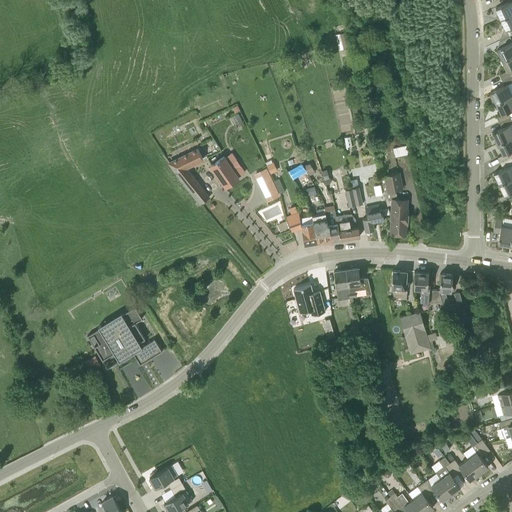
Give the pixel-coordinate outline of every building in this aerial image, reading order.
[(511,0),(508,0),(510,1),(496,8),(501,19),(511,13),(511,0)] [(511,13),(501,19),(506,31),(507,30),(510,36),(511,35),(511,13)] [(341,35),(344,49),(351,47),(348,33),(341,35)] [(511,55),(511,41),(496,49),(502,60),(511,55)] [(502,80),(511,75),(511,55),(502,60),(507,71),(499,74),(502,80)] [(291,72),(303,68),(299,57),(294,58),(294,59),(287,62),(291,72)] [(496,103),(511,95),(511,93),(508,84),(511,82),(511,75),(502,80),(505,86),(491,92),(496,103)] [(499,122),(509,117),(506,112),(511,109),(511,95),(496,103),(501,115),(496,117),(499,122)] [(497,143),(511,136),(511,130),(509,125),(511,124),(509,117),(499,122),(502,128),(492,133),(497,143)] [(511,156),(511,136),(497,143),(502,155),(497,157),(500,163),(511,156)] [(395,147),(397,155),(410,152),(408,144),(395,147)] [(198,149),(169,163),(201,204),(209,197),(186,167),(203,159),(198,149)] [(211,165),(225,186),(238,178),(233,171),(240,166),(231,153),(224,157),(224,156),(211,165)] [(511,156),(500,163),(503,169),(494,173),(499,184),(511,177),(511,156)] [(310,175),(315,172),(309,162),(304,165),(310,175)] [(277,171),(273,163),(268,166),(271,174),(277,171)] [(258,177),(267,171),(264,166),(255,171),(258,177)] [(288,171),(294,180),(297,178),(291,168),(288,171)] [(399,173),(381,177),(386,203),(392,202),(391,234),(405,235),(406,223),(407,222),(407,211),(406,212),(407,199),(397,199),(396,190),(402,188),(399,173)] [(511,177),(499,184),(504,195),(499,197),(501,203),(511,198),(511,177)] [(307,196),(317,193),(314,186),(304,189),(307,196)] [(352,188),(356,206),(363,204),(359,186),(358,187),(352,188)] [(356,206),(352,188),(345,190),(349,207),(356,206)] [(384,219),(382,207),(380,208),(367,210),(369,216),(363,218),(366,231),(374,229),(373,222),(384,219)] [(317,243),(332,240),(341,238),(340,234),(336,215),(335,208),(325,210),(326,212),(312,214),(317,243)] [(317,243),(312,214),(301,217),(299,212),(286,217),(291,231),(301,227),(304,245),(317,243)] [(336,215),(340,234),(341,238),(360,236),(358,225),(356,226),(355,218),(351,213),(336,215)] [(510,245),(511,235),(511,227),(501,225),(502,220),(496,219),(493,231),(500,232),(498,243),(510,245)] [(286,220),(277,225),(280,231),(289,227),(286,220)] [(359,267),(346,269),(351,297),(357,296),(356,290),(366,288),(367,295),(372,294),(368,277),(366,277),(367,278),(361,279),(361,278),(360,278),(359,267)] [(351,297),(346,269),(334,271),(336,287),(337,287),(338,299),(351,297)] [(393,270),(391,288),(394,298),(406,299),(407,289),(408,282),(406,282),(406,271),(393,270)] [(415,271),(413,289),(421,289),(420,302),(443,303),(439,291),(429,290),(430,283),(428,283),(428,272),(415,271)] [(441,273),(439,290),(447,315),(455,315),(455,309),(458,309),(457,315),(459,322),(468,319),(459,292),(454,293),(457,304),(449,304),(445,291),(451,291),(453,274),(441,273)] [(306,281),(284,289),(290,314),(303,309),(304,315),(321,308),(317,289),(310,291),(310,289),(308,290),(306,281)] [(135,323),(142,318),(135,306),(122,315),(123,317),(101,330),(106,339),(94,347),(102,360),(114,353),(119,361),(138,349),(145,361),(162,351),(154,339),(141,346),(139,342),(145,339),(135,323)] [(430,348),(427,334),(420,311),(400,317),(410,354),(430,348)] [(378,323),(371,325),(373,333),(380,332),(378,323)] [(427,334),(430,348),(434,347),(432,340),(436,339),(434,333),(427,334)] [(86,373),(99,366),(93,356),(80,363),(86,373)] [(501,404),(511,400),(511,389),(506,391),(504,385),(492,389),(493,395),(497,393),(501,404)] [(501,421),(511,417),(511,412),(511,411),(511,400),(501,404),(504,414),(500,415),(501,421)] [(511,436),(511,435),(511,417),(501,421),(499,422),(504,438),(511,436)] [(477,442),(482,439),(476,431),(472,435),(477,442)] [(485,453),(477,442),(472,435),(470,432),(465,436),(477,452),(468,458),(479,473),(488,467),(480,457),(485,453)] [(490,450),(482,439),(477,442),(485,453),(490,450)] [(458,473),(450,462),(445,456),(439,460),(443,466),(435,471),(440,479),(451,494),(461,487),(453,477),(458,473)] [(479,473),(468,458),(459,465),(454,459),(450,462),(458,473),(462,470),(470,480),(479,473)] [(150,476),(149,477),(155,487),(177,475),(171,464),(155,473),(154,472),(150,475),(150,476)] [(179,477),(168,483),(171,488),(182,482),(179,477)] [(365,483),(369,489),(375,484),(371,479),(365,483)] [(451,494),(440,479),(431,485),(427,479),(422,483),(430,494),(435,490),(442,500),(451,494)] [(182,482),(171,488),(174,494),(185,488),(182,482)] [(430,494),(422,483),(418,486),(422,492),(413,499),(422,511),(426,511),(433,507),(426,497),(430,494)] [(186,490),(164,503),(169,511),(175,511),(177,511),(176,510),(192,500),(186,490)] [(422,511),(413,499),(409,502),(402,492),(397,496),(395,493),(394,493),(390,496),(401,511),(405,511),(408,510),(408,511),(422,511)] [(113,495),(102,501),(108,511),(122,511),(116,501),(117,500),(115,496),(113,496),(113,495)] [(401,511),(390,496),(385,500),(391,508),(385,511),(401,511)] [(373,511),(368,503),(358,510),(359,511),(373,511)]
